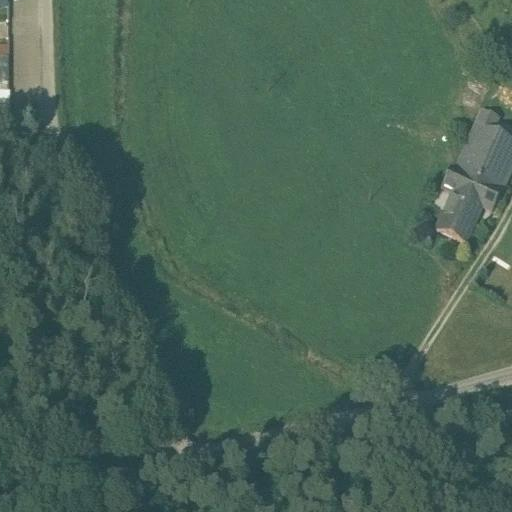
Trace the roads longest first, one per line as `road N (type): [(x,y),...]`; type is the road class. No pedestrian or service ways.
road 1 (residential): [(187,456),(66,157),(49,90),(42,0)]
road 2 (unclassified): [(187,456),(511,374)]
road 3 (unclassified): [(0,506),(187,456)]
